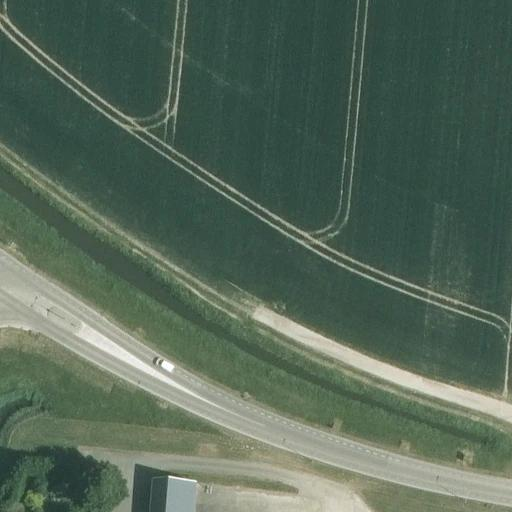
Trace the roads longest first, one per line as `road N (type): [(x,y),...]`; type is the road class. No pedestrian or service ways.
road 1 (secondary): [(511,494),(316,449),(222,412),(0,277)]
road 2 (track): [(511,418),(382,374),(261,316)]
